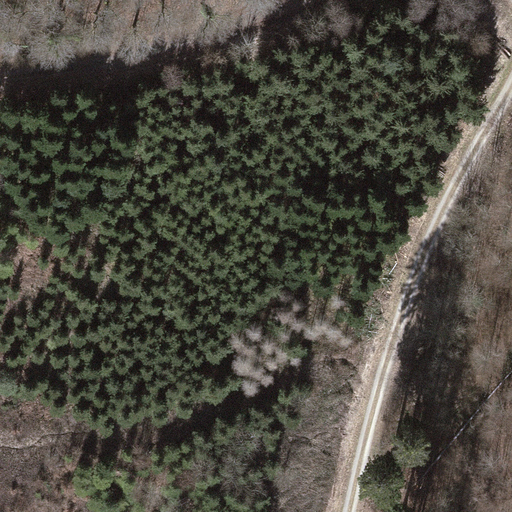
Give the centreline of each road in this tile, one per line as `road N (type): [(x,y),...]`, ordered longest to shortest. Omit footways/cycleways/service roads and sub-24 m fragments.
road 1 (track): [(357,511),(400,310),(511,88)]
road 2 (track): [(298,0),(94,70),(0,76)]
